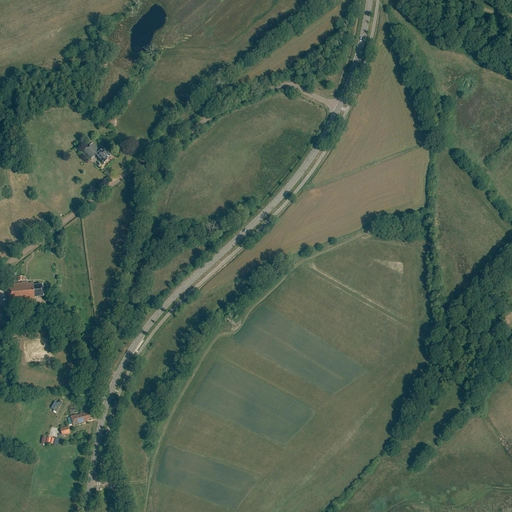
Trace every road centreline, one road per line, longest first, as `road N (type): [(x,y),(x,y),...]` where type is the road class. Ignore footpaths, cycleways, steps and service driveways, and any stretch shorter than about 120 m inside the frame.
road 1 (secondary): [(90,482),(115,379),(146,327),(289,188),(338,107)]
road 2 (unclassified): [(0,267),(230,104),(285,84),(338,107)]
